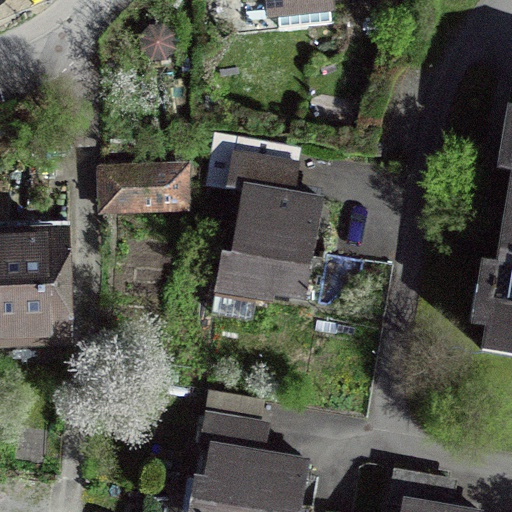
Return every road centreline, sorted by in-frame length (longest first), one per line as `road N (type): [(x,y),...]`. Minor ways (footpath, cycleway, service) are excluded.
road 1 (residential): [(504,0),(445,80),(429,135),(380,442),(511,471)]
road 2 (residential): [(73,39),(83,87),(86,205),(69,478)]
